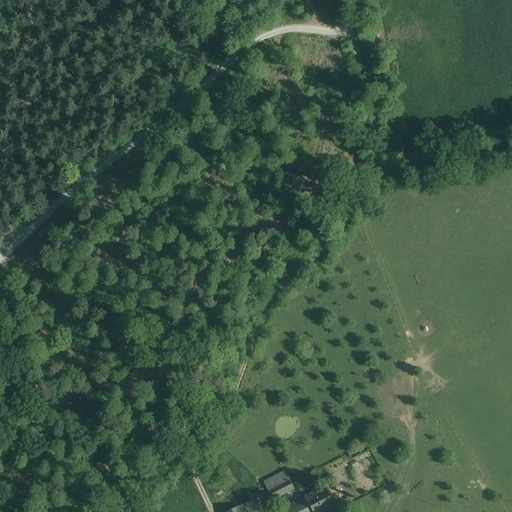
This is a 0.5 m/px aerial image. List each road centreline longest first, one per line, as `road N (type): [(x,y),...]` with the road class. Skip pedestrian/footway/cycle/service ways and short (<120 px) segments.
road 1 (track): [(212,511),(194,467),(207,434),(269,305),(337,229),(376,151),(364,22)]
road 2 (track): [(0,258),(261,38),(364,22)]
road 3 (track): [(376,151),(433,162),(511,150)]
